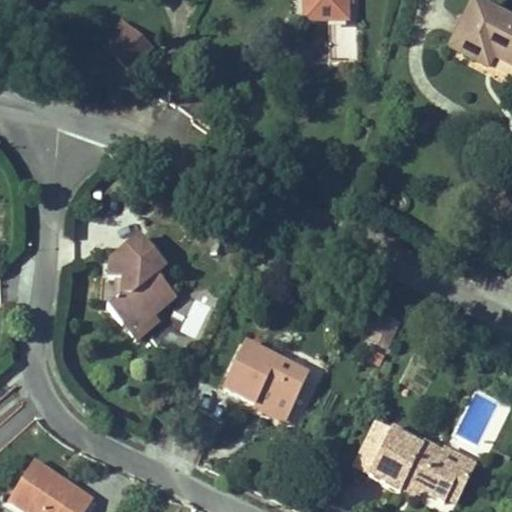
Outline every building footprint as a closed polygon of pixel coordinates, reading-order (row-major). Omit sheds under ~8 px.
[(306,0),(298,0),(299,30),(307,29),(306,0)] [(306,0),(307,29),(345,28),(344,0),(306,0)] [(511,82),(511,28),(466,8),(441,62),(482,81),(486,71),(511,82)] [(153,58),(119,26),(99,47),(133,79),(153,58)] [(164,274),(140,244),(110,267),(106,287),(113,288),(118,289),(117,299),(110,304),(103,310),(118,329),(130,320),(151,323),(174,306),(156,281),(164,274)] [(387,357),(401,328),(379,318),(365,347),(387,357)] [(128,342),(151,323),(130,320),(118,329),(128,342)] [(288,425),(309,382),(244,351),(222,397),(255,413),(256,410),(288,425)] [(284,435),(288,425),(256,410),(255,413),(252,419),(284,435)] [(367,486),(390,438),(374,430),(351,478),(367,486)] [(392,432),(390,438),(421,453),(424,447),(392,432)] [(421,453),(390,438),(367,486),(402,502),(404,498),(423,506),(434,511),(443,511),(445,508),(460,478),(439,468),(444,457),(424,447),(421,453)] [(458,511),(477,472),(444,457),(439,468),(460,478),(445,508),(453,511),(458,511)] [(55,489),(58,483),(35,467),(8,506),(17,511),(91,511),(94,508),(79,498),(76,504),(55,489)] [(76,504),(79,498),(58,483),(55,489),(76,504)] [(423,506),(404,498),(402,502),(416,509),(423,506)]
